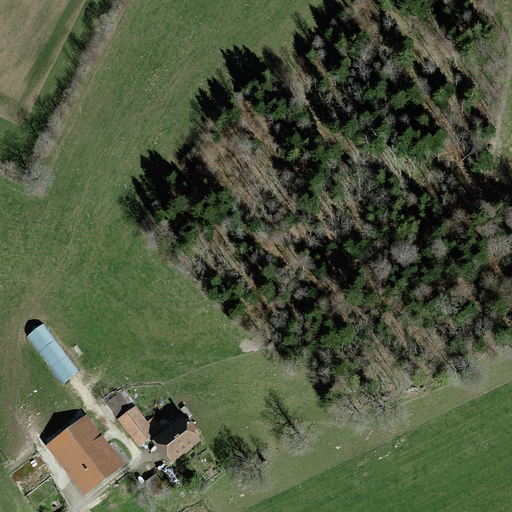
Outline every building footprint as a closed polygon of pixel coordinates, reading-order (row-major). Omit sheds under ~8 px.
[(105,404),(114,416),(126,407),(117,395),(105,404)] [(115,421),(136,447),(153,433),(132,407),(115,421)] [(124,465),(84,416),(42,449),(82,499),(124,465)] [(147,442),(165,465),(194,443),(177,420),(147,442)] [(167,487),(158,477),(149,485),(158,495),(167,487)]
